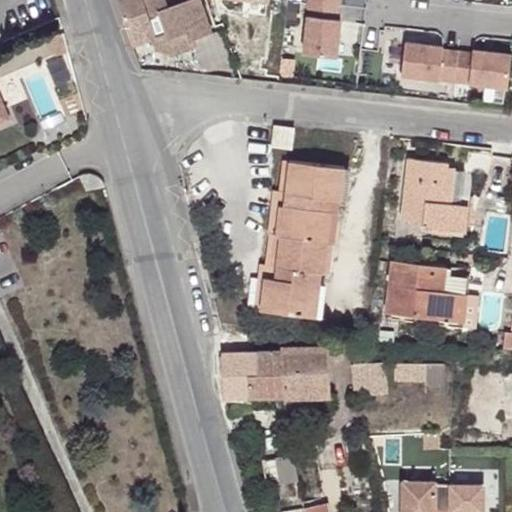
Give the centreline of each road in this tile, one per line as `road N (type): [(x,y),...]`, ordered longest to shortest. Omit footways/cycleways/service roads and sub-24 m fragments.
road 1 (tertiary): [(104,92),(214,511)]
road 2 (residential): [(104,92),(511,129)]
